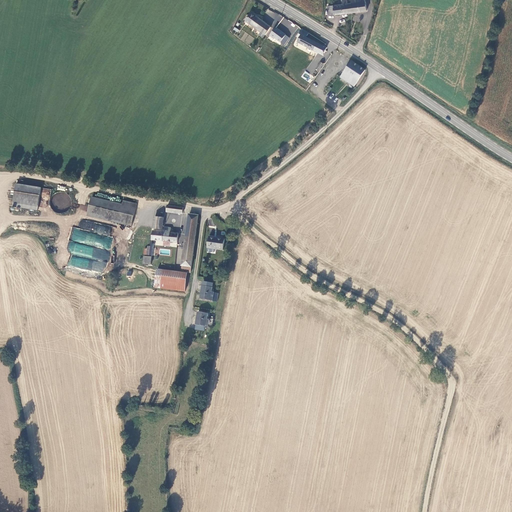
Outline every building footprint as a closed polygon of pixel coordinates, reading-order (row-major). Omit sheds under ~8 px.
[(329,15),(353,12),(351,3),(348,3),(347,0),(342,0),(343,4),(328,6),(329,15)] [(367,11),(366,2),(364,0),(350,0),(351,3),(353,12),(367,11)] [(247,22),(264,33),(270,24),(252,13),(247,22)] [(274,39),(275,37),(280,31),(276,27),(269,35),(274,39)] [(297,41),(322,53),(326,47),(305,37),(306,32),(300,29),(299,32),(298,32),(296,36),(299,38),(297,41)] [(289,38),(280,31),(275,37),(284,44),(289,38)] [(310,60),(304,66),(308,70),(314,64),(310,60)] [(320,61),(315,68),(319,71),(323,64),(320,61)] [(359,79),(365,69),(351,61),(345,70),(359,79)] [(354,85),(359,79),(345,70),(341,77),(354,85)] [(42,187),(17,184),(14,208),(39,210),(42,187)] [(56,212),(71,207),(67,193),(57,197),(58,201),(53,202),(56,212)] [(136,201),(125,200),(122,200),(121,204),(90,199),(87,219),(133,225),(136,201)] [(181,266),(192,268),(199,217),(198,215),(190,214),(181,266)] [(164,216),(155,215),(153,228),(162,229),(164,216)] [(79,228),(72,227),(67,253),(71,254),(68,266),(105,273),(112,237),(109,237),(111,226),(81,220),(79,228)] [(163,232),(153,230),(152,237),(151,239),(178,243),(179,234),(171,233),(171,227),(164,226),(163,232)] [(225,239),(209,236),(208,248),(216,249),(224,250),(225,239)] [(152,246),(148,245),(148,247),(148,250),(143,249),(143,253),(151,255),(152,246)] [(150,257),(142,257),(142,264),(150,265),(150,257)] [(189,274),(158,270),(156,286),(187,291),(189,274)] [(214,283),(203,282),(202,286),(200,286),(200,290),(202,290),(201,298),(211,300),(214,283)] [(209,313),(199,312),(197,325),(207,327),(209,313)]
